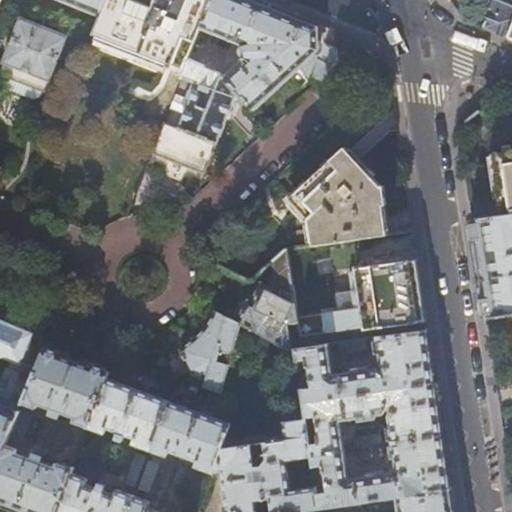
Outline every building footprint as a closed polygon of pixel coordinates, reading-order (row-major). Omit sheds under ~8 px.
[(62,0),(101,15),(106,0),(62,0)] [(106,0),(101,15),(94,33),(185,68),(188,59),(191,51),(202,26),(212,0),(106,0)] [(256,0),(212,0),(202,26),(231,39),(230,41),(235,42),(235,41),(244,45),(242,46),(241,50),(242,53),(243,55),(245,56),(223,75),(236,89),(253,109),(274,91),(300,67),(309,77),(329,29),(276,8),(256,0)] [(484,27),(508,37),(511,26),(511,0),(496,0),(486,25),(485,25),(484,27)] [(29,77),(47,84),(67,34),(24,16),(8,58),(32,68),(29,77)] [(343,35),(329,29),(309,77),(317,86),(363,44),(362,42),(343,35)] [(191,51),(188,59),(200,63),(203,55),(191,51)] [(200,63),(188,59),(185,68),(182,75),(198,82),(197,83),(195,83),(193,84),(189,94),(189,98),(192,98),(181,126),(164,120),(152,150),(173,158),(204,171),(215,142),(216,142),(236,89),(223,75),(221,72),(200,63)] [(287,232),(289,249),(387,235),(380,184),(366,168),(346,145),(306,182),(290,197),(309,218),(311,229),(287,232)] [(511,214),(511,149),(492,153),(495,172),(501,215),(511,214)] [(511,214),(501,215),(471,220),(474,239),(478,263),(484,307),(486,317),(511,312),(511,214)] [(289,325),(298,324),(297,319),(289,249),(276,260),(277,277),(273,275),(268,288),(264,286),(257,298),(254,304),(250,303),(239,325),(288,349),(295,348),(293,329),(289,330),(289,325)] [(356,310),(297,319),(298,324),(300,338),(426,320),(420,283),(417,260),(355,267),(359,291),(354,292),(356,310)] [(356,310),(354,292),(337,295),(339,312),(356,310)] [(232,352),(239,325),(214,312),(213,318),(210,326),(203,334),(197,338),(193,334),(189,337),(182,342),(184,347),(175,351),(165,353),(171,372),(187,368),(188,372),(205,378),(202,387),(221,394),(229,365),(218,362),(220,353),(226,353),(232,352)] [(0,356),(10,361),(7,367),(8,368),(32,376),(43,349),(47,341),(32,335),(33,333),(11,324),(0,319),(0,356)] [(304,401),(435,383),(431,356),(427,330),(377,337),(381,367),(333,374),(328,344),(296,348),(298,360),(309,358),(313,387),(302,388),(304,401)] [(346,349),(346,352),(367,348),(366,338),(339,342),(340,349),(346,349)] [(43,349),(32,376),(21,402),(36,408),(38,403),(76,417),(74,421),(88,427),(106,379),(108,373),(43,349)] [(21,402),(32,376),(8,368),(2,369),(0,374),(0,453),(5,443),(8,435),(17,411),(21,402)] [(168,402),(106,379),(88,427),(87,429),(104,435),(106,428),(135,439),(133,445),(149,451),(168,402)] [(439,410),(435,383),(304,401),(306,415),(317,413),(322,439),(310,441),(311,453),(344,448),(340,419),(385,413),(388,415),(391,442),(443,434),(439,410)] [(230,425),(168,402),(149,451),(167,458),(169,452),(198,462),(196,469),(212,474),(222,448),(230,425)] [(17,411),(8,435),(18,438),(21,438),(28,419),(26,414),(17,411)] [(291,490),(286,461),(312,457),(311,453),(310,441),(306,419),(283,422),(285,439),(263,442),(265,459),(262,466),(255,467),(252,444),(222,448),(212,474),(222,474),(226,509),(234,511),(256,511),(255,500),(270,498),(272,511),(292,511),(306,510),(319,508),(317,493),(316,487),(291,490)] [(447,460),(443,434),(391,442),(396,471),(393,473),(392,471),(348,478),(344,448),(311,453),(312,457),(313,466),(325,464),(329,491),(317,493),(319,508),(395,497),(451,488),(447,460)] [(352,437),(354,446),(380,443),(379,434),(352,437)] [(20,448),(5,443),(0,453),(0,504),(19,511),(21,511),(56,511),(70,475),(73,468),(58,462),(56,466),(18,453),(20,448)] [(125,486),(135,490),(146,461),(135,457),(125,486)] [(135,490),(148,494),(159,466),(146,461),(135,490)] [(88,481),(70,475),(56,511),(127,511),(133,497),(117,492),(115,498),(104,494),(93,490),(86,487),(88,481)] [(104,494),(107,487),(96,483),(93,490),(104,494)] [(454,511),(451,488),(395,497),(397,511),(454,511)] [(133,497),(127,511),(154,511),(147,509),(150,503),(133,497)]
